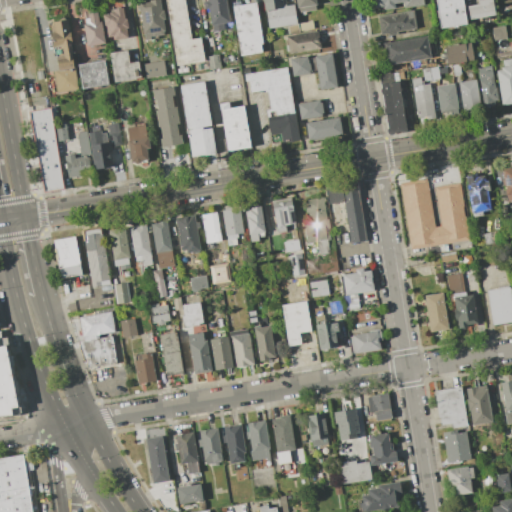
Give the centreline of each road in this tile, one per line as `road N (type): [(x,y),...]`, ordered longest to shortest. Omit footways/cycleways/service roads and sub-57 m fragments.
road 1 (tertiary): [(0,221),(511,134)]
road 2 (residential): [(372,158),(429,511)]
road 3 (residential): [(88,421),(406,367)]
road 4 (tertiary): [(142,511),(88,421),(41,295)]
road 5 (tertiary): [(25,217),(0,85)]
road 6 (residential): [(346,0),(367,125)]
